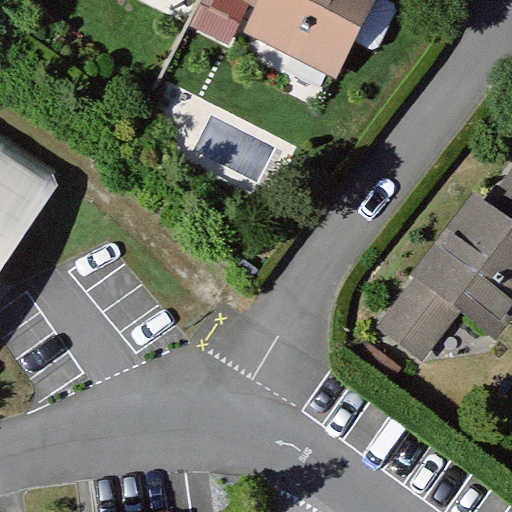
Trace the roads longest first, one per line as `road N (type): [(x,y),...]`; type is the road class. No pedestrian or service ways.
road 1 (residential): [(232,412),(313,277),(511,16)]
road 2 (residential): [(232,412),(79,433),(0,461)]
road 3 (residential): [(377,511),(232,412)]
